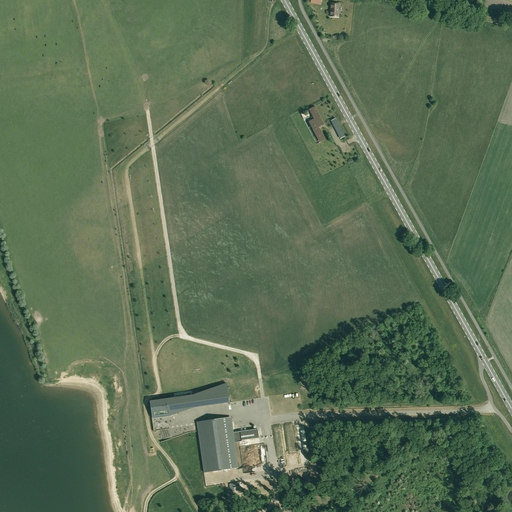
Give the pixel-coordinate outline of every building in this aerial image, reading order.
[(339,4),(331,4),(330,17),(339,17),(339,4)] [(304,110),(299,113),(306,125),(301,128),(311,145),(316,142),(309,130),(314,127),(304,110)] [(153,408),(155,417),(169,415),(167,398),(149,401),(150,408),(153,408)] [(197,421),(203,472),(238,467),(235,442),(241,442),(241,440),(259,437),(258,428),(234,431),(233,425),(232,425),(232,421),(227,422),(227,418),(197,421)] [(262,440),(239,443),(239,447),(245,447),(246,449),(256,448),(255,444),(263,443),(262,440)]
